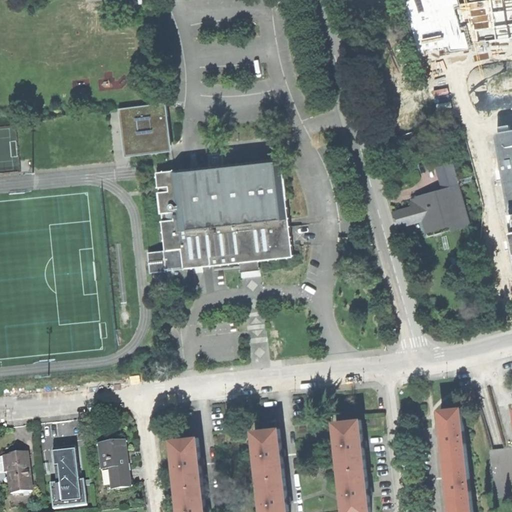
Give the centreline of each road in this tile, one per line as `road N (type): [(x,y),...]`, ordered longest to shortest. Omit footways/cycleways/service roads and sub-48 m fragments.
road 1 (residential): [(419,363),(318,0)]
road 2 (residential): [(419,363),(142,395)]
road 3 (residential): [(142,395),(4,408)]
